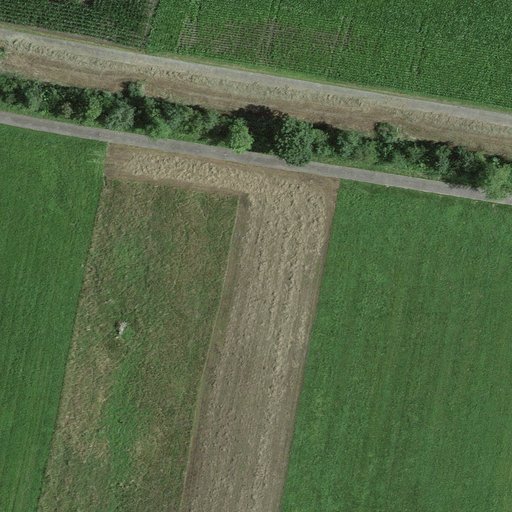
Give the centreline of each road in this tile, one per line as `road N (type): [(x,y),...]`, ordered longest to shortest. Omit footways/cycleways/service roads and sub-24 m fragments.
road 1 (track): [(0,28),(511,115)]
road 2 (track): [(511,197),(0,117)]
